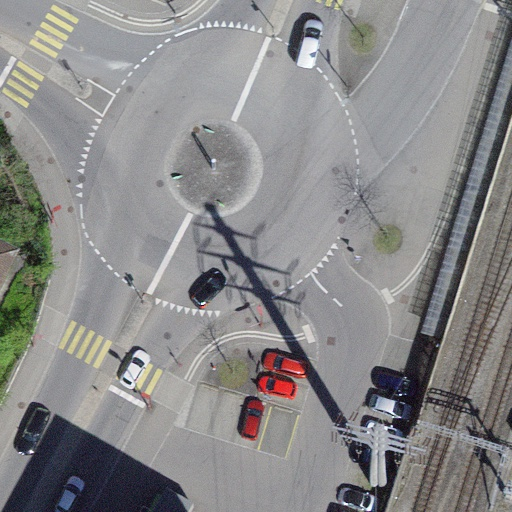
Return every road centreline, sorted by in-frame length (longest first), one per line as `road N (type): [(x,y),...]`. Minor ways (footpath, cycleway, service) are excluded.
road 1 (primary): [(173,260),(217,269),(260,258),(304,210),(312,168),(307,141),(295,117),(253,83)]
road 2 (primary): [(30,511),(173,260)]
road 3 (primary): [(131,123),(121,148),(122,201),(133,225),(173,260)]
road 4 (secondary): [(0,39),(131,123)]
road 5 (primary): [(253,83),(198,77),(172,86),(131,123)]
